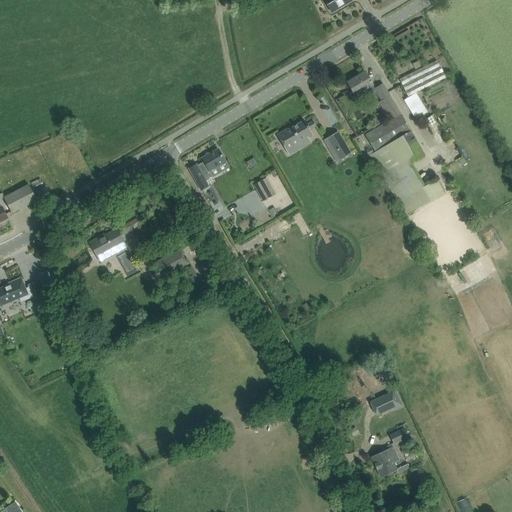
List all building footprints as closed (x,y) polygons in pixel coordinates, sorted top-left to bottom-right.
[(324,0),(326,3),(331,12),(351,0),(350,0),(324,0)] [(408,97),(445,78),(437,61),(399,79),(408,97)] [(418,61),(412,64),(415,69),(421,66),(418,61)] [(368,88),(372,86),(373,86),(365,72),(347,82),(358,101),(371,93),(368,88)] [(375,89),(374,90),(375,91),(381,101),(379,102),(387,116),(398,110),(383,84),(375,89)] [(422,116),(434,109),(423,90),(411,97),(422,116)] [(433,116),(440,126),(446,122),(440,112),(433,116)] [(389,120),(365,135),(375,152),(369,156),(405,215),(415,209),(407,197),(425,186),(412,163),(425,155),(400,114),(389,120)] [(310,130),(316,126),(313,121),(307,125),(304,120),(288,130),(287,129),(277,135),(287,151),(294,147),(293,146),(312,134),(310,130)] [(233,155),(266,142),(262,132),(229,145),(233,155)] [(338,132),(324,141),(332,154),(337,162),(350,154),(345,145),(338,132)] [(218,148),(201,158),(204,162),(197,165),(196,164),(188,169),(201,190),(208,186),(205,180),(213,176),(210,171),(225,162),(218,148)] [(37,200),(31,190),(43,184),(40,179),(4,198),(12,213),(37,200)] [(251,190),(257,206),(272,200),(266,184),(251,190)] [(46,185),(35,190),(39,197),(50,192),(46,185)] [(141,216),(130,222),(133,228),(144,222),(141,216)] [(116,247),(124,243),(117,229),(101,237),(101,236),(89,243),(98,257),(116,247)] [(124,252),(132,270),(140,266),(133,248),(124,252)] [(156,267),(150,269),(156,281),(162,278),(185,265),(189,263),(187,258),(185,259),(182,253),(184,253),(181,248),(153,262),(156,267)] [(21,303),(33,297),(34,299),(42,295),(37,282),(28,286),(29,288),(26,289),(21,278),(10,283),(10,284),(0,288),(0,305),(0,306),(19,298),(21,303)] [(219,290),(215,282),(204,289),(208,296),(219,290)] [(54,300),(64,320),(81,312),(70,291),(54,300)] [(0,327),(3,333),(10,330),(4,320),(0,322),(0,327)] [(70,362),(69,366),(71,369),(74,369),(77,368),(77,363),(75,360),(72,360),(70,362)] [(402,403),(396,390),(374,400),(380,413),(402,403)] [(409,436),(405,428),(391,435),(394,443),(409,436)] [(381,453),(372,458),(381,477),(390,473),(394,471),(396,470),(396,469),(393,462),(398,460),(393,448),(385,451),(381,453)] [(21,511),(16,502),(5,509),(7,511),(21,511)]
